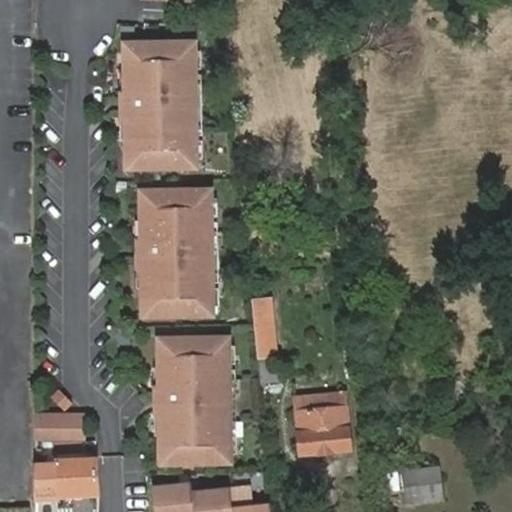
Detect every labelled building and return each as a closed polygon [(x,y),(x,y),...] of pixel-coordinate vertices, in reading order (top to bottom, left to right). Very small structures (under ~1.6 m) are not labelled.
[(196,50),(126,51),(129,177),(198,175),(196,50)] [(212,194),(142,196),(144,321),(215,319),(212,194)] [(271,305),(254,307),(263,385),(277,383),(274,359),(277,359),(271,305)] [(231,339),(161,341),(164,466),(234,464),(231,339)] [(335,452),(350,451),(345,396),(297,399),(303,456),(320,454),(320,457),(336,455),(335,452)] [(88,438),(88,414),(37,413),(37,437),(88,438)] [(37,499),(60,499),(99,497),(99,493),(98,462),(58,464),(59,475),(37,476),(37,499)] [(410,476),(414,507),(447,503),(444,473),(410,476)] [(192,482),(153,486),(155,511),(194,511),(192,491),(192,482)] [(231,488),(192,491),(194,511),(233,511),(233,507),(231,488)] [(272,511),(272,503),(233,507),(233,511),(272,511)]
